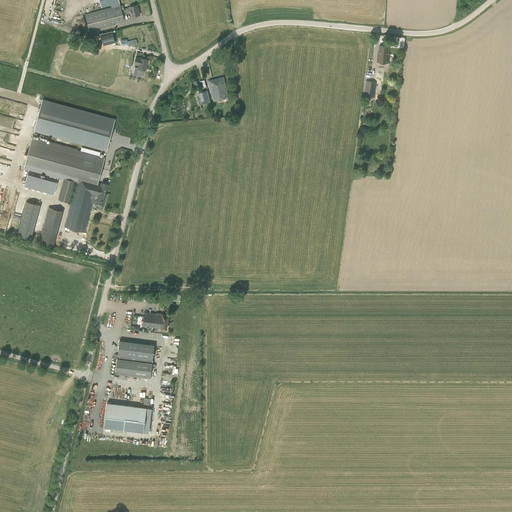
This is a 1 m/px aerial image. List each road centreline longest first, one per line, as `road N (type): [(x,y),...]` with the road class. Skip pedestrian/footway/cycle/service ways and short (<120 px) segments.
road 1 (unclassified): [(172,72),(252,24),(437,32),(492,0)]
road 2 (unclassified): [(85,375),(148,123),(172,72)]
road 3 (unclassified): [(52,511),(85,375)]
